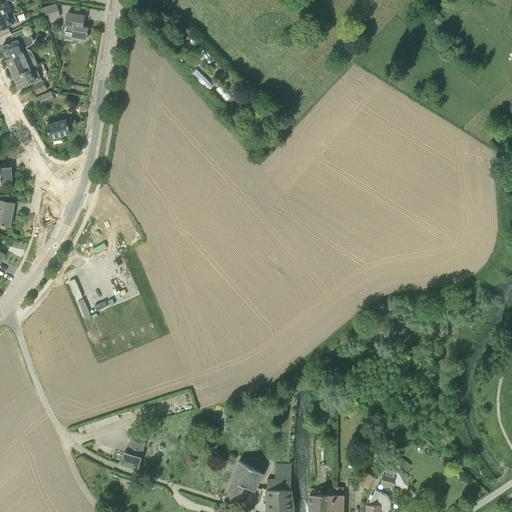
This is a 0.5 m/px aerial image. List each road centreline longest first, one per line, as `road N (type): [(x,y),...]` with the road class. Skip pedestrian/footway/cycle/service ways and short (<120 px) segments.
road 1 (unclassified): [(9,306),(65,437),(92,457),(245,511)]
road 2 (secondary): [(85,177),(117,0)]
road 3 (secondary): [(9,306),(37,275),(76,200)]
